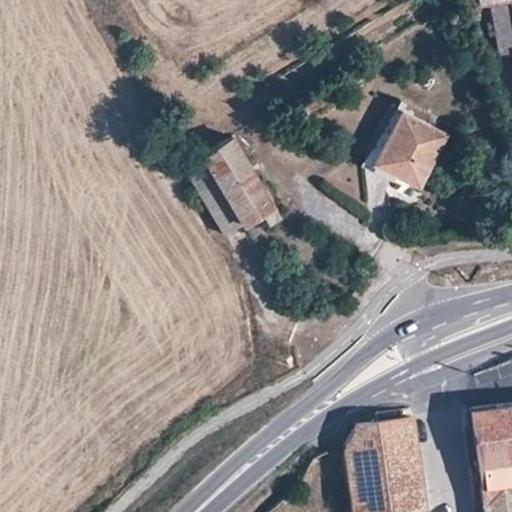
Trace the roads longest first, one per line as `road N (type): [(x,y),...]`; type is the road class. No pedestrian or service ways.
road 1 (secondary): [(511,307),(414,347),(269,447)]
road 2 (secondary): [(269,447),(511,318)]
